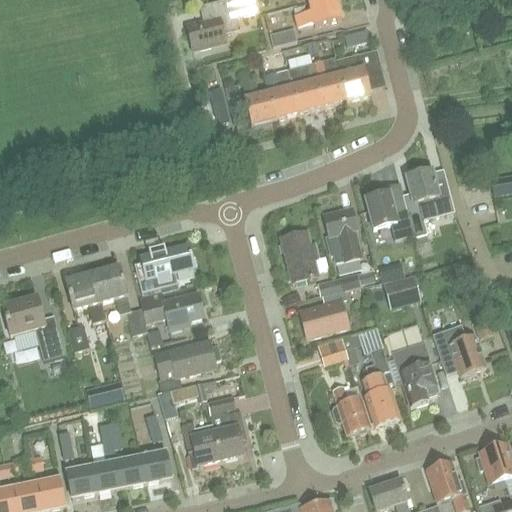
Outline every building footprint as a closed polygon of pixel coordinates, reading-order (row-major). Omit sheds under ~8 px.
[(192,56),(226,47),(223,37),(231,35),(236,25),(235,21),(258,15),(253,0),(239,0),(207,8),(211,23),(185,29),(192,56)] [(341,23),(335,0),(328,0),(308,5),(311,16),(294,20),(297,32),(314,28),(314,30),(341,23)] [(272,51),(297,45),(294,32),(269,39),(272,51)] [(357,36),(360,47),(371,44),(368,34),(368,33),(367,33),(357,36)] [(318,55),(315,45),(306,47),(308,58),(318,55)] [(376,54),(335,65),(346,105),(370,99),(363,72),(380,67),(376,54)] [(334,62),(312,68),(323,111),(346,105),(335,65),(334,62)] [(312,68),(288,74),(300,117),(323,111),(312,68)] [(265,80),(269,96),(276,123),(300,117),(288,74),(265,80)] [(251,130),(276,123),(269,96),(258,99),(254,83),(242,86),(246,102),(244,103),(251,130)] [(228,102),(241,99),(239,89),(226,92),(228,102)] [(229,126),(220,91),(208,94),(217,129),(229,126)] [(214,129),(208,106),(200,108),(206,131),(214,129)] [(454,216),(451,207),(445,183),(435,186),(432,174),(429,175),(428,172),(417,175),(417,178),(406,181),(410,197),(403,199),(409,224),(413,240),(414,242),(428,238),(424,224),(454,216)] [(497,201),(511,198),(511,181),(494,185),(497,201)] [(409,224),(403,199),(400,188),(382,193),(384,199),(365,204),(373,234),(392,229),(396,245),(413,240),(409,224)] [(326,242),(331,259),(341,257),(343,266),(362,262),(355,235),(357,235),(352,213),(324,220),(329,241),(326,242)] [(280,242),(292,287),(318,280),(317,277),(328,274),(324,261),(318,263),(314,248),(310,249),(306,235),(280,242)] [(149,255),(148,255),(149,261),(141,263),(142,267),(134,269),(141,297),(177,288),(174,276),(197,271),(194,262),(191,263),(190,259),(189,260),(187,251),(165,257),(164,251),(162,252),(163,252),(149,256),(149,255)] [(146,336),(140,313),(131,316),(126,300),(127,300),(119,271),(92,278),(100,307),(115,303),(119,319),(125,317),(132,340),(146,336)] [(105,324),(100,307),(92,278),(65,286),(73,315),(87,311),(92,328),(105,324)] [(357,278),(338,283),(340,295),(344,294),(360,290),(357,278)] [(419,302),(413,281),(386,288),(392,310),(419,302)] [(322,300),(340,295),(338,283),(317,289),(320,300),(322,300)] [(300,316),(307,343),(348,332),(341,306),(347,304),(344,294),(340,295),(322,300),(324,309),(300,316)] [(141,313),(140,313),(146,336),(147,336),(145,328),(166,322),(169,334),(182,331),(181,327),(204,321),(198,297),(164,306),(162,296),(138,302),(141,313)] [(37,302),(2,311),(10,340),(35,334),(43,365),(65,359),(54,320),(42,323),(37,302)] [(477,343),(494,339),(488,322),(472,327),(477,343)] [(68,334),(66,334),(63,335),(68,354),(73,352),(74,355),(89,351),(83,329),(67,333),(68,334)] [(487,373),(474,340),(465,343),(460,330),(432,340),(434,345),(435,345),(441,363),(440,364),(445,380),(457,375),(460,383),(462,382),(467,385),(473,382),(475,377),(487,373)] [(345,355),(341,344),(341,343),(318,350),(320,355),(319,355),(324,370),(348,363),(345,355)] [(161,396),(170,394),(181,391),(179,382),(217,372),(214,362),(220,361),(216,350),(212,352),(210,344),(154,359),(160,385),(158,385),(159,389),(161,396)] [(431,373),(423,349),(392,359),(402,389),(403,388),(409,405),(408,405),(410,412),(428,406),(425,397),(437,393),(430,373),(431,373)] [(400,423),(390,394),(395,392),(390,377),(381,352),(370,355),(374,368),(365,371),(374,398),(365,401),(375,431),(400,423)] [(51,368),(54,378),(68,374),(65,364),(51,368)] [(85,394),(89,411),(121,403),(117,386),(85,394)] [(207,404),(206,399),(203,387),(194,389),(198,407),(207,404)] [(339,426),(342,425),(346,440),(357,437),(360,439),(366,437),(367,433),(370,433),(357,390),(344,394),(343,391),(333,395),(338,410),(334,411),(333,415),(336,425),(339,426)] [(161,396),(157,398),(164,423),(177,419),(170,394),(161,396)] [(213,435),(220,466),(245,460),(240,440),(245,439),(239,416),(228,419),(228,415),(235,414),(232,402),(215,406),(207,408),(208,410),(211,423),(210,423),(212,429),(213,435)] [(155,418),(149,420),(145,421),(152,448),(163,445),(155,418)] [(108,428),(113,454),(123,452),(118,426),(108,428)] [(220,466),(213,435),(212,429),(194,433),(192,427),(181,429),(187,451),(192,449),(194,455),(187,456),(191,473),(197,471),(197,472),(220,466)] [(96,497),(121,492),(116,467),(113,454),(108,428),(98,430),(104,456),(106,469),(91,472),(96,497)] [(20,433),(22,446),(44,443),(43,430),(20,433)] [(63,464),(74,462),(69,436),(58,438),(63,464)] [(493,450),(482,453),(483,456),(480,457),(481,461),(476,463),(480,474),(485,473),(490,488),(505,484),(510,499),(511,498),(511,467),(506,449),(494,453),(493,450)] [(140,462),(145,487),(170,482),(165,457),(140,462)] [(29,462),(32,475),(44,473),(41,460),(29,462)] [(140,462),(116,467),(121,492),(145,487),(140,462)] [(20,479),(17,465),(5,467),(7,481),(20,479)] [(455,511),(469,511),(465,498),(461,484),(457,485),(451,467),(426,475),(436,506),(452,501),(455,511)] [(96,497),(91,472),(66,477),(71,502),(96,497)] [(59,483),(34,488),(39,511),(58,511),(64,511),(59,483)] [(408,511),(406,505),(407,504),(400,483),(369,494),(374,511),(383,511),(396,508),(397,511),(408,511)] [(13,511),(39,511),(34,488),(10,493),(13,511)] [(0,511),(13,511),(10,493),(0,495),(0,511)] [(511,502),(500,506),(501,511),(504,511),(511,509),(511,502)]
